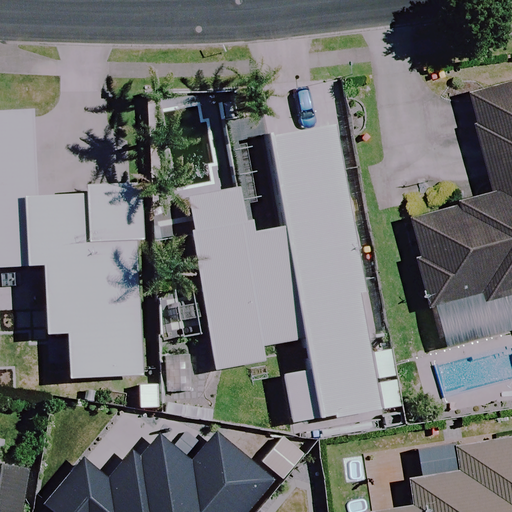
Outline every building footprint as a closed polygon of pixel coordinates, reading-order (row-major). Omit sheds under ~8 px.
[(511,338),(511,73),(457,88),(487,200),(403,222),(442,372),(476,363),(472,348),(511,338)] [(371,414),(355,307),(334,174),(344,173),(330,83),(255,94),(276,232),(241,237),(233,192),(181,200),(208,373),(259,365),(256,349),(298,342),(303,372),(278,376),(286,427),(371,414)] [(135,244),(133,187),(77,190),(77,198),(27,200),(23,117),(0,117),(0,270),(35,269),(38,342),(61,341),(62,384),(135,381),(129,244),(135,244)] [(186,468),(147,435),(104,487),(74,463),(37,507),(43,511),(252,511),(258,478),(210,439),(186,468)] [(511,511),(511,440),(453,449),(457,476),(409,483),(413,510),(398,511),(511,511)] [(0,511),(12,511),(18,472),(0,468),(0,511)]
